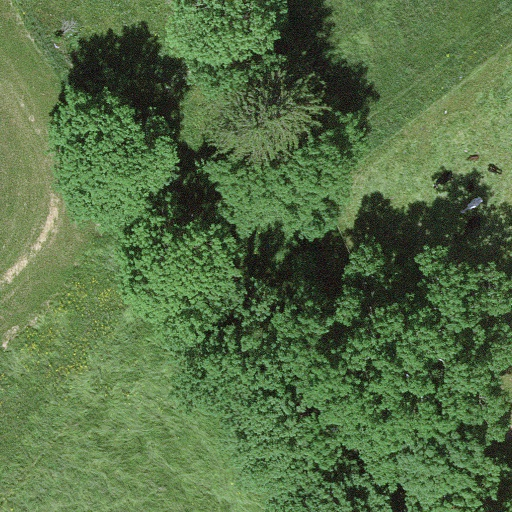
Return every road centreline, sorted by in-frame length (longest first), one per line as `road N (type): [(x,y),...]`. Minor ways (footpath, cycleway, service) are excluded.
road 1 (track): [(79,0),(244,214),(389,511)]
road 2 (track): [(0,474),(244,214)]
road 3 (track): [(511,33),(244,214)]
